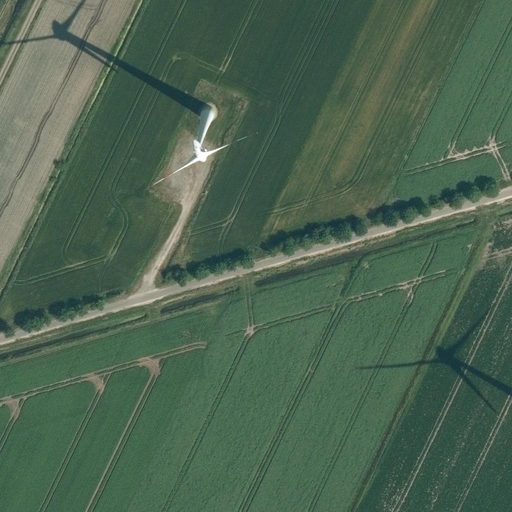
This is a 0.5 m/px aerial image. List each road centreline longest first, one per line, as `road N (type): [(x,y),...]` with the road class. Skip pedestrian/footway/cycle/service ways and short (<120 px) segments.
road 1 (unclassified): [(0,339),(511,192)]
road 2 (track): [(138,299),(222,141)]
